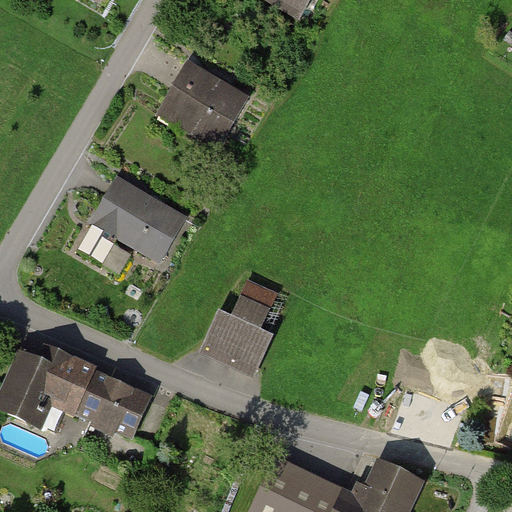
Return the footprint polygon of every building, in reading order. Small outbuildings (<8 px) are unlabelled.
[(108,0),(78,0),(102,12),(108,0)] [(267,0),(297,17),(306,0),(267,0)] [(248,101),(188,67),(160,115),(219,150),(248,101)] [(162,265),(189,218),(122,180),(95,227),(162,265)] [(198,357),(257,385),(279,340),(264,333),(280,300),(250,285),(233,320),(219,314),(198,357)] [(50,410),(133,446),(155,395),(56,352),(49,367),(18,354),(0,394),(0,415),(39,432),(50,410)] [(254,511),(407,511),(420,485),(381,467),(369,492),(358,487),(352,500),(277,464),(254,511)]
